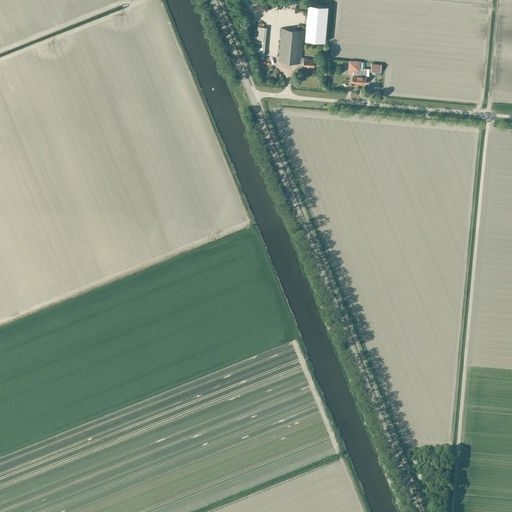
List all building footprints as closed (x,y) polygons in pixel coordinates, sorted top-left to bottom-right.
[(285,8),(285,4),(259,2),(259,6),(258,6),(258,11),(283,12),(283,8),(285,8)] [(328,6),(308,4),(304,40),(325,42),(328,6)] [(267,27),(264,27),(264,24),(258,23),(258,26),(255,55),(265,56),(267,27)] [(304,58),(302,57),(304,30),(281,28),(278,61),(301,63),(301,62),(304,63),(304,66),(315,66),(315,59),(308,59),(308,58),(304,57),(304,58)] [(352,83),(359,83),(361,62),(350,61),(349,70),(356,70),(356,72),(354,71),(353,75),(352,83)] [(371,64),(371,72),(381,72),(381,64),(371,64)]
